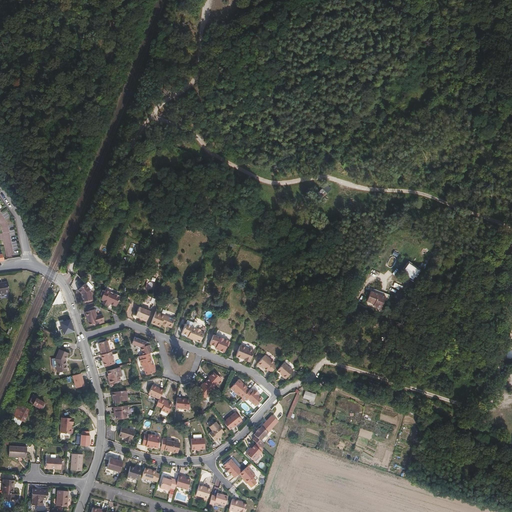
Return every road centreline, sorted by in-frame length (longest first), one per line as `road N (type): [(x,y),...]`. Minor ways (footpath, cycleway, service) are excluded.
road 1 (track): [(153,118),(185,127),(217,157),(262,181),(419,192),(511,227)]
road 2 (track): [(204,0),(192,76),(137,136),(64,285)]
road 3 (track): [(313,380),(425,406),(511,463)]
